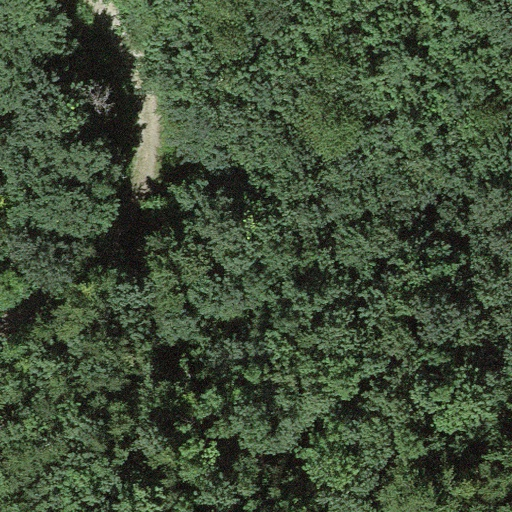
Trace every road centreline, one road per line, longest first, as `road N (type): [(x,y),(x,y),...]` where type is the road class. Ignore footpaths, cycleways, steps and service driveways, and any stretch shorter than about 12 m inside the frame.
road 1 (track): [(98,0),(143,74),(150,133),(139,198),(30,315),(0,335)]
road 2 (track): [(399,511),(511,439)]
